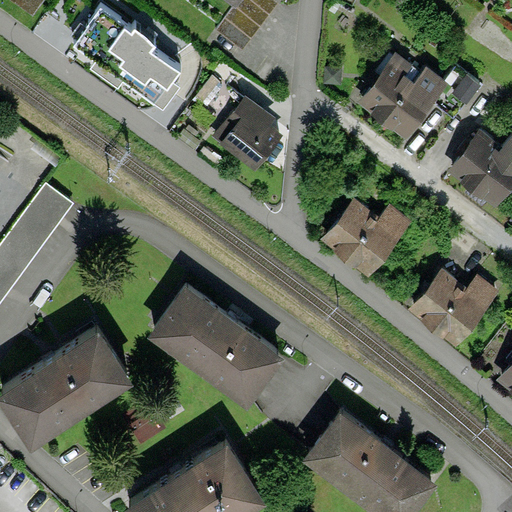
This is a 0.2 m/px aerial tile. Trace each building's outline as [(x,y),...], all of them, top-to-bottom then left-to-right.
[(16,0),(32,10),(38,0),(16,0)] [(243,47),(276,0),(238,0),(237,2),(217,29),(243,47)] [(101,1),(73,41),(93,55),(89,61),(116,80),(122,73),(161,100),(176,79),(168,73),(178,59),(151,39),(155,33),(134,18),(131,23),(101,1)] [(420,63),(395,44),(357,96),(410,133),(451,76),(424,57),(420,63)] [(235,119),(222,136),(256,163),(283,127),(270,118),(275,111),(246,88),(227,112),(235,119)] [(511,181),(511,123),(500,140),(478,123),(446,167),(497,203),(511,181)] [(0,293),(71,200),(40,177),(0,229),(0,293)] [(357,188),(322,231),(368,270),(415,213),(392,194),(380,207),(357,188)] [(477,239),(462,227),(451,240),(467,252),(477,239)] [(445,261),(411,303),(458,341),(502,287),(477,267),(467,279),(445,261)] [(148,331),(243,396),(278,346),(184,280),(148,331)] [(0,377),(0,390),(27,434),(127,373),(95,320),(0,377)] [(511,354),(498,371),(511,382),(511,354)] [(296,449),(376,511),(401,511),(433,473),(337,397),(296,449)] [(120,501),(127,511),(232,511),(264,491),(224,431),(120,501)]
